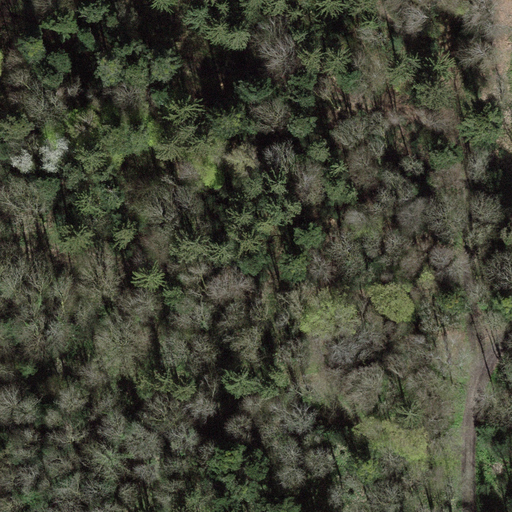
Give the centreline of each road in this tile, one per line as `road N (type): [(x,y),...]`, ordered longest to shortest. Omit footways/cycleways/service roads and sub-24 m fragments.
road 1 (track): [(472,511),(457,146)]
road 2 (track): [(470,462),(328,489),(294,511)]
